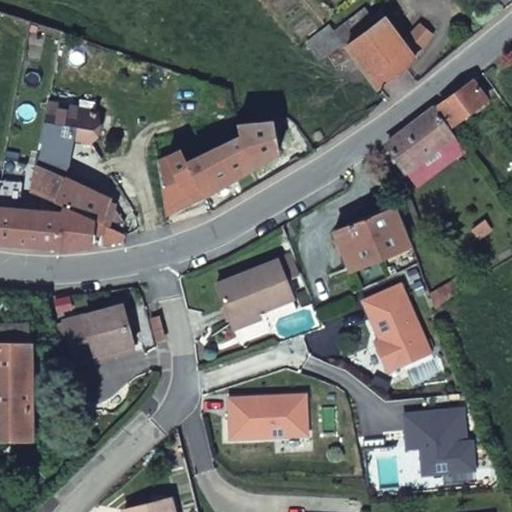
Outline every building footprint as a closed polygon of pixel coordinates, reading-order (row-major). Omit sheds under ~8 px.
[(366,10),(334,33),(344,43),(345,43),(379,87),(416,60),(434,36),(421,24),(405,43),(380,11),(372,17),(366,10)] [(334,33),(329,27),(309,43),(322,59),(344,43),(334,33)] [(474,81),(438,106),(452,126),(488,100),(474,81)] [(224,102),(232,100),(230,90),(218,86),(217,101),(224,102)] [(96,112),(49,102),(37,163),(65,175),(72,137),(90,140),(96,112)] [(436,108),(386,144),(406,171),(455,135),(436,108)] [(237,125),(236,142),(189,164),(182,153),(169,159),(174,171),(190,203),(204,197),(280,152),(274,121),(263,121),(237,125)] [(467,153),(455,135),(406,171),(418,188),(467,153)] [(190,203),(174,171),(169,159),(159,163),(161,176),(161,177),(167,214),(190,203)] [(32,191),(61,204),(105,224),(112,197),(65,175),(37,163),(32,191)] [(23,180),(2,176),(0,187),(0,243),(60,249),(65,249),(92,246),(93,234),(102,235),(101,244),(124,242),(127,234),(105,224),(61,204),(58,212),(18,208),(23,180)] [(411,200),(396,204),(408,234),(422,229),(411,200)] [(408,234),(396,204),(335,230),(352,271),(413,246),(408,234)] [(146,234),(148,233),(156,229),(149,216),(139,221),(146,234)] [(492,231),(486,222),(473,231),(479,240),(492,231)] [(287,280),(302,274),(293,253),(216,287),(233,325),(259,314),(295,299),(287,280)] [(469,271),(432,293),(437,307),(475,282),(469,271)] [(71,300),(59,304),(63,315),(75,312),(71,300)] [(69,324),(80,367),(103,362),(101,356),(137,348),(127,308),(69,324)] [(262,320),(259,314),(233,325),(236,331),(262,320)] [(0,439),(33,437),(30,322),(0,322),(0,439)] [(69,324),(60,326),(71,370),(80,367),(69,324)] [(101,356),(103,362),(139,353),(137,348),(101,356)]
